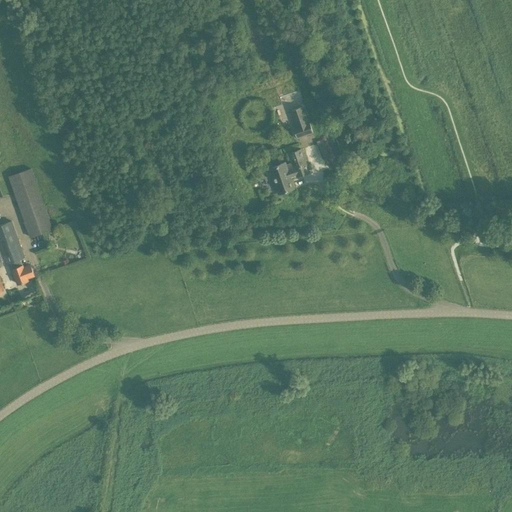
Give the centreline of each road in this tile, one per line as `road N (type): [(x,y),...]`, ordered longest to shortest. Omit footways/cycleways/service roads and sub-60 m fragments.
road 1 (track): [(0,466),(49,424),(195,378),(271,364),(511,357)]
road 2 (tertiary): [(0,418),(82,368),(158,340),(324,318),(511,318)]
